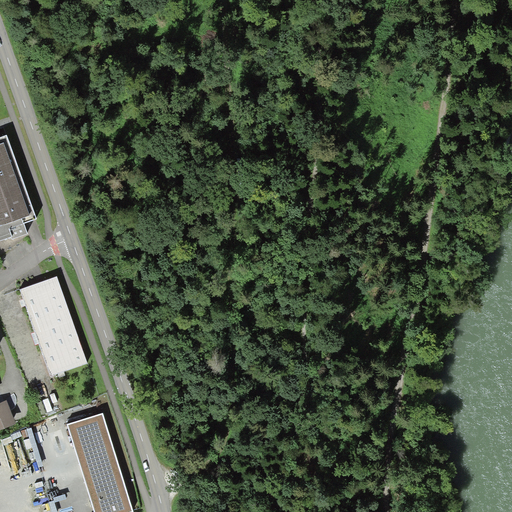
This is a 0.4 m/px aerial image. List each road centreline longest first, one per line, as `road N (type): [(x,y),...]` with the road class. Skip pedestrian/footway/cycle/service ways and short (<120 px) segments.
road 1 (track): [(226,0),(232,417),(206,465),(158,492)]
road 2 (track): [(465,0),(408,327),(397,511)]
road 3 (secondary): [(163,511),(71,238)]
road 4 (secondary): [(71,238),(0,35)]
road 5 (unknown): [(6,275),(45,403)]
